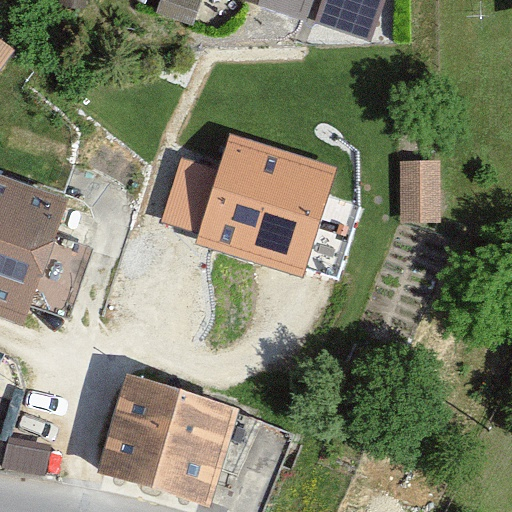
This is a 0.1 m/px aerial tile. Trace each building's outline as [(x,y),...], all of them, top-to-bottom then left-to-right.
[(0,71),(13,55),(0,45),(0,71)] [(162,233),(308,265),(331,156),(223,133),(217,161),(180,153),(162,233)] [(438,158),(394,158),(395,224),(439,224),(438,158)] [(0,174),(0,321),(25,330),(70,201),(0,174)] [(234,409),(122,375),(94,470),(206,503),(234,409)]
